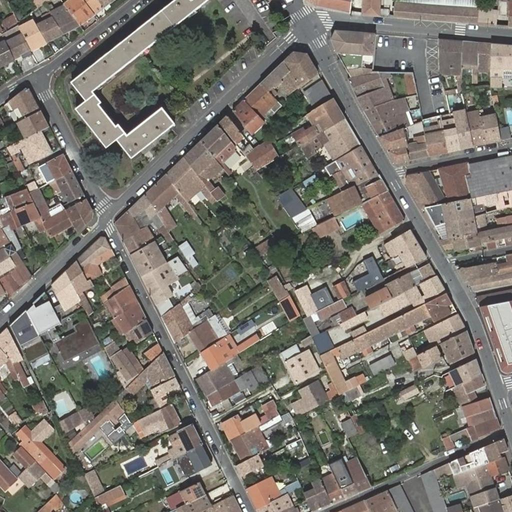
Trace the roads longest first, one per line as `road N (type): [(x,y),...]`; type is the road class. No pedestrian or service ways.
road 1 (residential): [(250,511),(103,223)]
road 2 (residential): [(110,214),(308,30)]
road 3 (residential): [(308,30),(325,21),(511,37)]
road 4 (residential): [(511,432),(329,511)]
road 5 (tertiary): [(391,177),(308,30)]
road 6 (residential): [(37,77),(110,214)]
road 7 (residential): [(0,323),(103,223)]
road 8 (tertiary): [(497,387),(445,268)]
road 9 (residential): [(135,0),(37,77)]
road 10 (residential): [(391,177),(511,146)]
